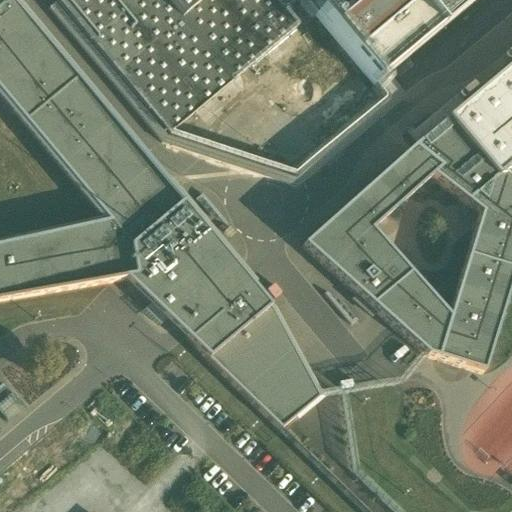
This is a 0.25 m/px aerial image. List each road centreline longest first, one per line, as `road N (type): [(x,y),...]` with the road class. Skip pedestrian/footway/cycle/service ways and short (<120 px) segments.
road 1 (unknown): [(298,32),(163,149),(30,0)]
road 2 (unknown): [(120,356),(385,149)]
road 3 (residential): [(0,457),(120,356),(109,345),(50,330),(0,356)]
road 4 (unknown): [(385,149),(511,48)]
road 5 (unknown): [(298,32),(385,149)]
